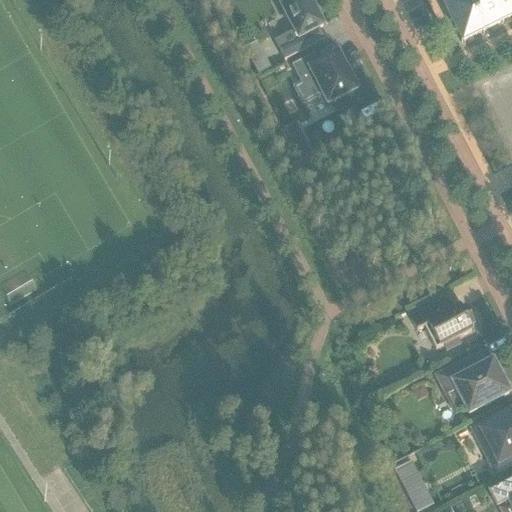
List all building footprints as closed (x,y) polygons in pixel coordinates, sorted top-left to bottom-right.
[(279,52),(284,62),(309,49),(303,39),(323,29),(308,0),(287,0),(288,2),(280,6),(294,33),(281,39),(286,48),(285,48),(279,52)] [(465,0),(457,0),(444,7),(463,43),(482,33),(465,0)] [(465,0),(482,33),(502,23),(490,0),(465,0)] [(511,0),(490,0),(502,23),(511,17),(511,0)] [(313,57),(292,68),(302,88),(296,91),(304,106),(320,97),(326,109),(355,94),(354,93),(357,91),(350,77),(347,79),(336,59),(318,68),(313,57)] [(264,58),(251,64),(257,76),(270,69),(264,58)] [(303,140),(293,145),(298,156),(309,150),(303,140)] [(443,347),(446,353),(459,346),(457,340),(471,333),(469,329),(473,327),(465,311),(461,313),(459,310),(452,313),(446,302),(410,320),(417,333),(424,329),(435,351),(443,347)] [(486,353),(437,378),(455,414),(465,409),(468,416),(508,395),(499,377),(498,377),(486,353)] [(511,411),(473,431),(495,474),(511,465),(511,411)] [(411,464),(395,472),(415,511),(423,511),(433,507),(411,464)] [(511,511),(511,483),(499,490),(506,504),(510,502),(511,506),(511,507),(503,511),(502,511),(511,511)]
